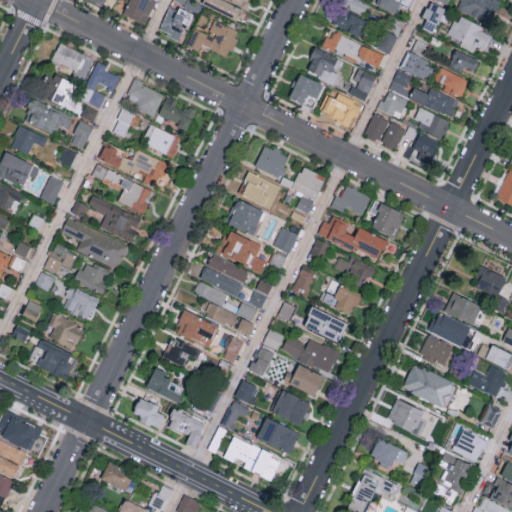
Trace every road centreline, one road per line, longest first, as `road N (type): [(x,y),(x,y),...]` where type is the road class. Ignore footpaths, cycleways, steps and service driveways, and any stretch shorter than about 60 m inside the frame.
road 1 (residential): [(298,0),(45,511)]
road 2 (residential): [(34,0),(511,238)]
road 3 (residential): [(511,88),(300,511)]
road 4 (residential): [(0,376),(271,511)]
